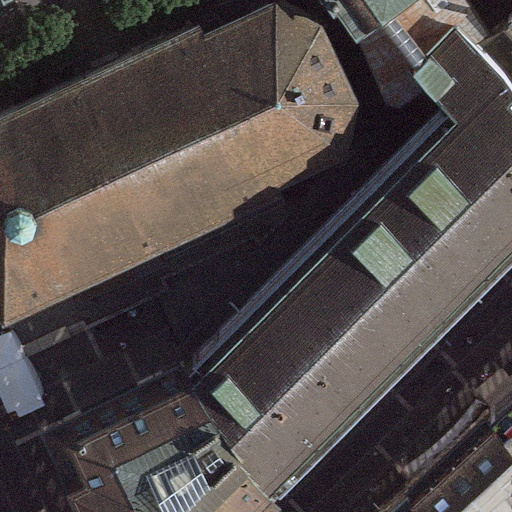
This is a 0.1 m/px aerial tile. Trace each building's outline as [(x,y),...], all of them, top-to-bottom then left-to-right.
[(197,19),(0,110),(0,299),(3,306),(72,275),(81,292),(282,197),(270,173),(341,140),(352,92),(317,16),(284,0),(227,0),(208,9),(214,21),(201,28),(197,19)] [(347,0),(411,122),(444,83),(497,25),(483,0),(347,0)] [(511,0),(483,0),(497,25),(511,7),(511,0)] [(511,7),(497,25),(511,37),(511,7)] [(188,358),(283,483),(511,251),(511,37),(497,25),(444,83),(449,99),(295,245),(188,358)] [(255,511),(283,483),(188,358),(59,418),(98,511),(255,511)] [(511,376),(490,395),(511,427),(511,376)] [(405,478),(432,511),(511,511),(511,427),(490,395),(405,478)] [(369,511),(432,511),(405,478),(369,511)]
